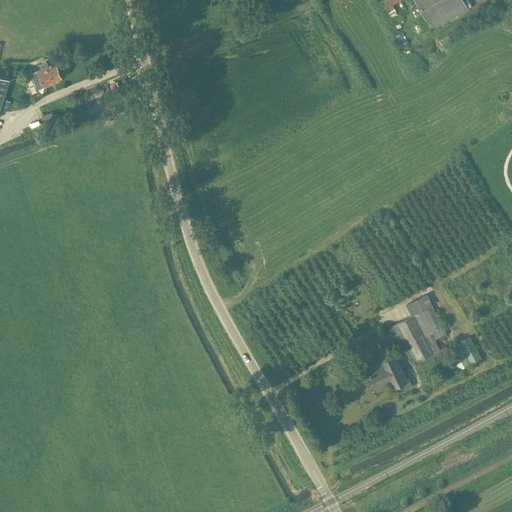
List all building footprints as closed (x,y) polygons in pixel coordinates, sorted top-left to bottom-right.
[(398,14),(395,10),(396,10),(393,5),(395,4),(392,0),(381,0),(391,18),(398,14)] [(415,0),(424,15),(429,23),(433,29),(468,8),(464,1),(463,0),(415,0)] [(253,25),(244,27),(246,34),(254,31),(253,25)] [(62,77),(57,64),(52,66),(51,64),(38,70),(31,73),(38,89),(45,86),(45,87),(58,81),(57,79),(62,77)] [(0,75),(0,104),(9,79),(0,75)] [(398,323),(380,331),(386,342),(392,340),(392,339),(394,338),(393,336),(398,334),(403,332),(403,331),(418,359),(440,349),(435,339),(447,333),(427,293),(406,304),(411,315),(397,322),(398,323)] [(448,349),(458,369),(482,357),(470,336),(447,348),(448,349)] [(383,360),(366,368),(378,392),(392,385),(393,385),(396,392),(411,385),(409,379),(407,380),(394,355),(383,360)]
